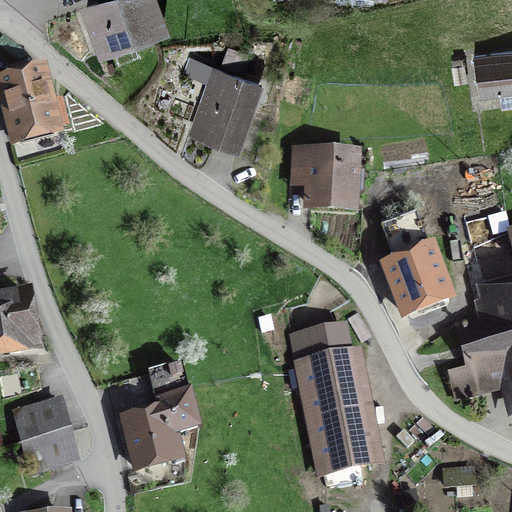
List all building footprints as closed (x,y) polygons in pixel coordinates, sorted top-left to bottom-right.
[(102,0),(103,1),(87,7),(102,49),(163,26),(153,0),(102,0)] [(246,54),(229,48),(223,64),(239,71),(246,54)] [(500,93),(502,108),(511,106),(511,50),(474,56),(480,96),(500,93)] [(248,115),(249,110),(258,84),(216,69),(193,131),(230,145),(242,112),(248,115)] [(25,70),(10,74),(11,78),(2,80),(16,138),(61,127),(60,127),(68,125),(62,100),(54,102),(47,73),(42,70),(26,74),(25,70)] [(294,156),(292,184),(311,185),(310,206),(353,209),(355,159),(294,156)] [(509,232),(504,215),(489,219),(493,236),(509,232)] [(416,216),(384,228),(398,266),(388,270),(406,316),(453,298),(435,253),(431,254),(416,216)] [(468,372),(450,377),(456,401),(476,396),(471,373),(490,368),(493,361),(508,357),(511,374),(511,279),(490,285),(476,303),(480,321),(458,326),(468,372)] [(0,299),(0,351),(35,346),(27,295),(0,299)] [(343,328),(294,338),(321,475),(371,465),(343,328)] [(182,369),(153,376),(160,403),(189,396),(182,369)] [(160,403),(163,414),(126,423),(138,469),(184,457),(177,434),(197,429),(189,396),(160,403)] [(60,403),(17,415),(24,443),(68,432),(60,403)] [(32,473),(76,461),(68,432),(24,443),(32,473)] [(471,470),(445,472),(446,487),(472,485),(471,470)]
